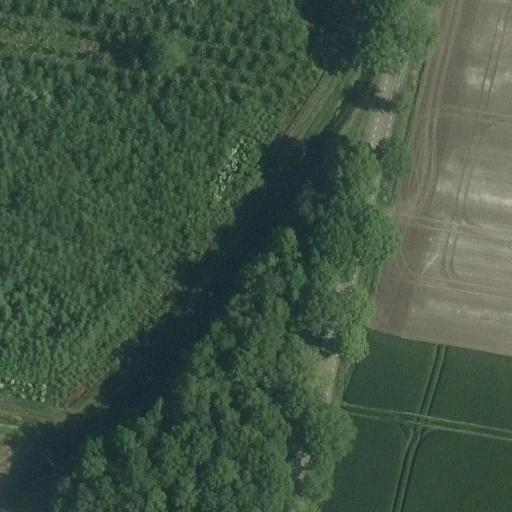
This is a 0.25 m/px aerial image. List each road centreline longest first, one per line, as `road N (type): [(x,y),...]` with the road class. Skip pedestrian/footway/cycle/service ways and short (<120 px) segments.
road 1 (track): [(395,67),(190,379),(27,511)]
road 2 (tertiary): [(395,67),(293,511)]
